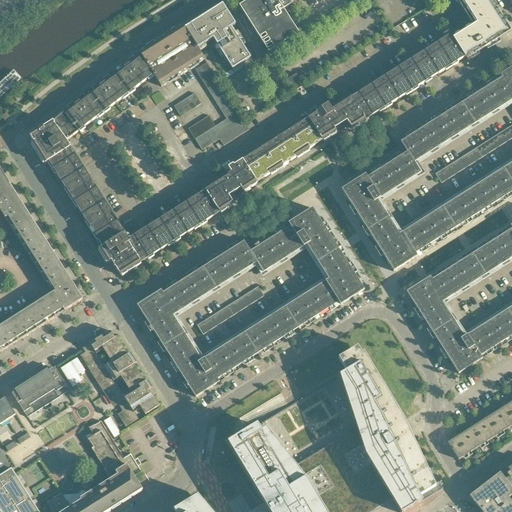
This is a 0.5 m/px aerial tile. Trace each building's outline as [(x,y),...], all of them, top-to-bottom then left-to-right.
[(298,33),(283,9),(286,6),(291,3),(288,0),(251,0),(240,7),(259,37),(266,33),(275,48),(284,42),(283,40),(288,37),(289,39),(298,33)] [(511,32),(491,0),(459,0),(474,23),(453,37),(466,57),(475,50),(476,51),(477,53),(511,32)] [(251,58),(232,28),(236,25),(223,5),(192,24),(191,21),(184,25),(182,26),(197,49),(198,48),(213,39),(233,69),(251,58)] [(205,60),(198,48),(197,49),(182,26),(139,53),(141,55),(150,70),(154,75),(161,87),(205,60)] [(352,129),(425,83),(466,57),(453,37),(452,37),(447,29),(441,33),(446,41),(425,55),(412,63),(359,96),(358,94),(338,107),(348,124),(352,129)] [(103,247),(123,234),(96,192),(87,178),(64,143),(67,141),(154,75),(150,70),(141,55),(140,56),(134,61),(129,64),(127,61),(122,65),(124,68),(105,83),(102,79),(97,83),(100,87),(79,102),(77,98),(72,102),(75,106),(44,128),(43,127),(40,129),(30,136),(34,143),(32,144),(45,164),(49,162),(67,190),(76,204),(103,247)] [(195,71),(199,77),(211,70),(207,63),(195,71)] [(511,68),(503,74),(511,87),(511,68)] [(0,86),(0,99),(27,76),(20,69),(0,86)] [(211,70),(199,77),(203,83),(215,76),(211,70)] [(286,80),(294,92),(296,91),(300,88),(303,86),(304,85),(297,74),(286,80)] [(415,164),(511,101),(511,87),(503,74),(501,75),(490,82),(492,85),(473,97),(471,94),(456,104),(449,108),(451,111),(432,123),(430,120),(409,133),(400,139),(408,153),(415,164)] [(207,90),(219,82),(215,76),(203,83),(207,90)] [(211,95),(222,87),(219,82),(207,90),(211,95)] [(214,100),(225,92),(222,87),(211,95),(214,100)] [(217,105),(228,97),(225,92),(214,100),(217,105)] [(202,104),(195,94),(190,97),(196,108),(202,104)] [(196,108),(190,97),(184,100),(191,111),(196,108)] [(220,110),(232,102),(228,97),(217,105),(220,110)] [(191,111),(184,100),(179,103),(186,114),(191,111)] [(235,107),(232,102),(220,110),(223,115),(235,107)] [(186,114),(179,103),(174,107),(181,117),(186,114)] [(243,191),(337,132),(336,132),(348,124),(338,107),(332,111),(328,105),(317,112),(319,115),(236,168),(234,165),(226,170),(229,176),(220,182),(229,196),(241,188),(243,191)] [(238,112),(235,107),(223,115),(226,120),(238,112)] [(232,141),(249,130),(245,123),(238,112),(226,120),(221,123),(216,127),(210,130),(206,133),(209,139),(213,144),(219,140),(224,146),(232,141)] [(209,116),(204,119),(210,130),(216,127),(209,116)] [(210,130),(204,119),(199,123),(205,133),(206,133),(210,130)] [(205,133),(199,123),(193,126),(200,137),(205,133)] [(441,184),(511,138),(511,125),(435,175),(441,184)] [(200,137),(193,126),(188,129),(195,140),(200,137)] [(199,145),(209,139),(206,133),(205,133),(200,137),(195,140),(199,145)] [(213,144),(209,139),(199,145),(202,151),(205,149),(213,144)] [(421,173),(415,164),(408,153),(400,139),(399,140),(405,150),(395,157),(397,160),(387,166),(394,177),(400,187),(421,173)] [(509,199),(508,197),(511,193),(511,163),(400,235),(414,259),(417,258),(428,251),(426,248),(445,236),(447,238),(469,225),(467,222),(486,210),(488,213),(509,199)] [(394,177),(387,166),(377,172),(376,169),(365,176),(363,177),(372,191),(378,201),(400,187),(394,177)] [(0,209),(0,210),(8,223),(27,211),(0,168),(0,209)] [(389,218),(372,191),(363,177),(342,190),(348,200),(345,202),(359,224),(362,222),(368,231),(389,218)] [(121,276),(223,211),(234,204),(229,196),(220,182),(199,195),(201,197),(129,243),(123,234),(103,247),(99,249),(108,263),(111,261),(121,276)] [(332,240),(335,238),(322,217),(319,219),(313,209),(292,222),(318,263),(339,250),(332,240)] [(83,300),(58,260),(27,211),(8,223),(53,293),(64,312),(68,310),(83,300)] [(400,235),(389,218),(368,231),(374,241),(371,243),(384,264),(387,262),(394,272),(414,259),(400,235)] [(292,222),(290,224),(279,230),(281,233),(271,239),(278,250),(284,260),(307,246),(300,236),(292,222)] [(511,259),(511,225),(511,226),(500,233),(502,236),(483,248),(481,245),(460,259),(461,262),(442,274),(440,271),(429,278),(427,279),(442,303),(511,259)] [(249,249),(242,239),(231,246),(233,249),(214,261),(212,258),(191,272),(193,275),(173,287),(171,284),(158,292),(173,316),(257,264),(248,250),(249,249)] [(278,250),(271,239),(261,246),(259,243),(249,249),(248,250),(257,264),(263,274),(284,260),(278,250)] [(361,279),(348,258),(345,260),(339,250),(318,263),(343,304),(364,291),(358,281),(361,279)] [(479,361),(464,337),(427,279),(406,292),(413,302),(410,304),(423,326),(426,324),(439,343),(436,345),(449,366),(452,364),(458,374),(479,361)] [(309,322),(329,309),(330,312),(342,305),(343,304),(335,290),(329,281),(286,308),(292,317),(301,331),(311,325),(309,322)] [(197,326),(203,335),(211,330),(218,325),(226,321),(234,316),(241,311),(249,306),(256,301),(264,297),(258,287),(251,292),(243,297),(235,302),(228,306),(220,311),(212,316),(205,321),(197,326)] [(187,338),(173,316),(158,292),(137,306),(144,316),(141,317),(154,339),(157,337),(166,352),(187,338)] [(0,352),(57,317),(64,312),(53,293),(0,326),(0,352)] [(511,307),(464,337),(479,361),(492,353),(490,350),(510,337),(511,340),(511,307)] [(301,331),(292,317),(286,308),(244,334),(251,343),(260,357),(270,350),(268,348),(288,335),(290,338),(301,331)] [(90,344),(83,349),(88,356),(84,358),(90,366),(101,359),(97,353),(104,349),(108,355),(122,346),(117,337),(116,338),(115,339),(111,333),(110,332),(109,332),(108,333),(105,335),(90,344)] [(249,364),(260,357),(251,343),(244,334),(201,361),(216,385),(219,383),(230,376),(228,373),(247,361),(249,364)] [(201,361),(187,338),(166,352),(176,366),(173,368),(186,390),(189,388),(195,398),(216,385),(201,361)] [(101,359),(90,366),(95,376),(94,377),(97,382),(110,373),(129,361),(133,358),(131,355),(130,354),(129,354),(128,355),(122,346),(108,355),(112,361),(104,366),(101,359)] [(370,511),(392,499),(400,511),(404,511),(423,501),(420,496),(436,487),(413,439),(403,418),(364,353),(362,354),(358,347),(338,359),(346,372),(340,376),(357,429),(296,467),(267,430),(261,432),(257,426),(228,444),(264,504),(254,509),(250,511),(211,511),(198,495),(174,510),(174,511),(370,511)] [(110,373),(97,382),(100,387),(102,386),(107,394),(118,387),(114,380),(121,376),(125,382),(139,373),(134,365),(135,364),(136,363),(136,362),(133,358),(129,361),(110,373)] [(66,386),(56,369),(52,372),(50,370),(32,381),(47,405),(68,392),(64,387),(66,386)] [(118,387),(107,394),(113,403),(116,401),(121,408),(148,391),(152,388),(148,381),(145,382),(139,373),(125,382),(129,388),(122,392),(118,387)] [(47,405),(32,381),(14,392),(16,395),(14,396),(27,418),(34,414),(47,405)] [(95,399),(105,394),(101,387),(91,392),(95,399)] [(76,390),(72,392),(78,400),(81,398),(76,390)] [(139,419),(135,413),(141,409),(146,415),(160,406),(154,396),(152,397),(148,391),(121,408),(125,415),(122,417),(128,426),(139,419)] [(5,398),(2,400),(0,401),(0,424),(4,422),(16,414),(5,399),(5,398)] [(511,426),(511,402),(507,405),(506,404),(505,404),(505,403),(504,403),(503,404),(501,405),(502,407),(500,408),(499,406),(495,409),(508,429),(511,426)] [(508,429),(495,409),(491,411),(492,413),(490,414),(489,413),(486,414),(486,415),(485,415),(485,416),(485,417),(485,418),(486,419),(481,422),(492,439),(508,429)] [(106,511),(143,489),(134,476),(141,471),(131,454),(124,458),(101,421),(94,425),(94,424),(90,427),(89,427),(94,435),(88,439),(89,440),(94,447),(92,448),(112,479),(88,494),(86,492),(85,491),(84,490),(82,490),(81,491),(79,492),(79,494),(62,495),(62,494),(48,503),(53,511),(106,511)] [(492,439),(481,422),(474,426),(474,425),(473,425),(473,424),(472,424),(471,424),(468,426),(469,428),(467,428),(466,427),(463,429),(476,449),(492,439)] [(476,449),(463,429),(458,432),(459,434),(458,435),(456,433),(454,435),(453,436),(453,437),(453,438),(453,439),(454,439),(447,443),(458,460),(476,449)] [(27,433),(17,440),(20,444),(30,437),(27,433)] [(14,441),(5,447),(8,451),(17,446),(14,441)] [(8,471),(3,464),(4,461),(3,458),(2,455),(1,452),(0,451),(0,511),(38,511),(12,469),(8,471)] [(511,465),(501,474),(505,480),(511,488),(511,465)] [(511,511),(511,502),(508,498),(511,495),(511,488),(505,480),(500,473),(469,496),(476,504),(482,511),(511,511)]
